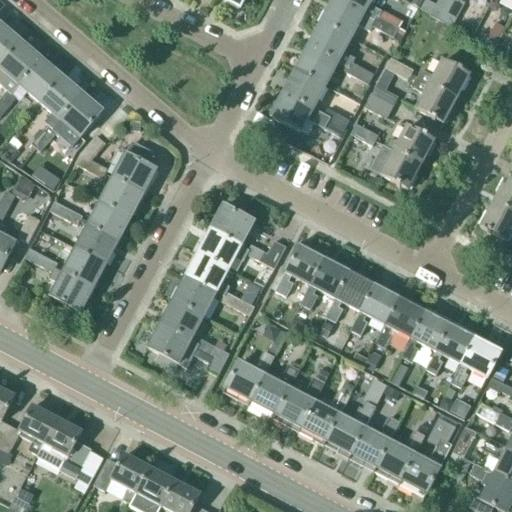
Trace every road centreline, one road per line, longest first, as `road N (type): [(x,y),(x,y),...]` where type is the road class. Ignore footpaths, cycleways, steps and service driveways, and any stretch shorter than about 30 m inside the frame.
road 1 (secondary): [(323,511),(84,385)]
road 2 (residential): [(84,385),(207,154)]
road 3 (residential): [(428,269),(207,154)]
road 4 (residential): [(207,154),(22,0)]
road 5 (residential): [(428,269),(511,109)]
road 6 (residential): [(135,0),(256,64)]
